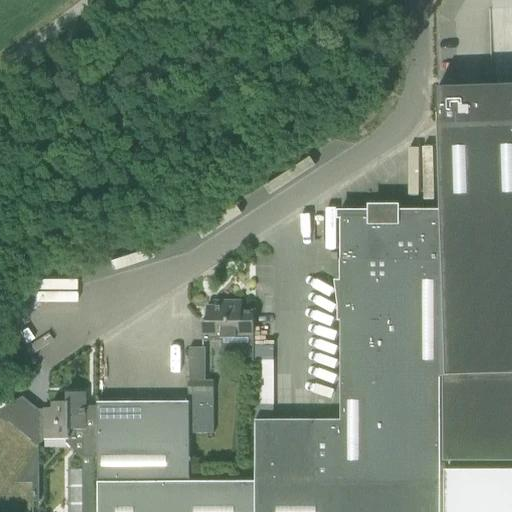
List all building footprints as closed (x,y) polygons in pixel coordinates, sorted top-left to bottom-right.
[(440,377),(444,377),(511,375),(511,86),(491,87),(437,88),(438,123),(440,218),(440,377)] [(369,217),(340,217),(340,421),(255,421),(255,441),(255,483),(441,483),(440,377),(440,218),(419,218),(419,213),(395,213),(395,210),(393,208),(390,207),(387,208),(385,210),(384,213),(369,213),(369,217)] [(202,322),(202,342),(222,342),(222,361),(253,361),(253,337),(253,312),(241,312),(241,302),(220,302),(220,307),(206,307),(206,322),(202,322)] [(255,347),(256,386),(258,386),(258,401),(273,401),(272,347),(255,347)] [(188,394),(188,403),(190,434),(214,434),(214,382),(206,382),(205,368),(205,348),(189,349),(189,394),(188,394)] [(511,375),(444,377),(444,462),(447,462),(511,462),(511,375)] [(0,419),(38,449),(38,423),(38,411),(37,409),(21,398),(15,401),(12,395),(10,391),(0,397),(0,419)] [(44,429),(44,440),(66,440),(83,464),(83,470),(68,470),(67,511),(94,511),(94,467),(99,467),(99,463),(97,463),(97,460),(99,459),(99,457),(97,457),(97,408),(85,408),(85,393),(67,393),(67,403),(52,403),(52,409),(44,409),(44,429)] [(254,511),(255,483),(191,484),(190,434),(188,403),(97,403),(97,408),(97,457),(99,457),(99,459),(97,460),(97,463),(99,463),(99,467),(99,511),(254,511)] [(32,484),(32,503),(38,502),(39,502),(38,451),(37,451),(14,485),(32,484)] [(444,462),(444,511),(511,511),(511,462),(447,462),(444,462)] [(440,511),(441,483),(255,483),(254,511),(440,511)]
